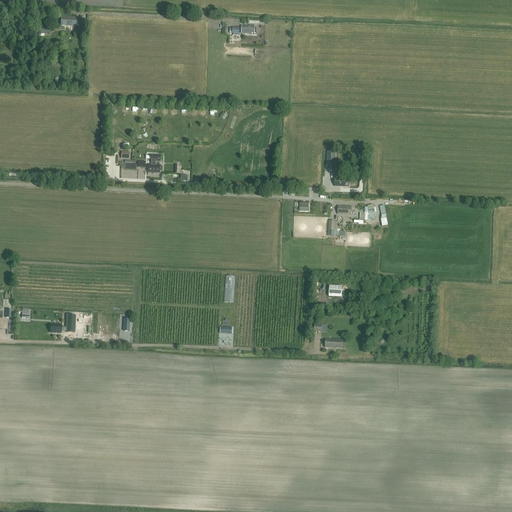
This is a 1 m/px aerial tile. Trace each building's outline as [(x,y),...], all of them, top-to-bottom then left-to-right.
[(61,26),(75,27),(75,33),(85,33),(85,20),(81,19),(81,20),(76,20),(76,18),(61,17),(61,26)] [(255,26),(250,25),(250,26),(242,26),(241,33),(246,34),(254,34),(255,26)] [(335,152),(327,152),(326,164),(335,164),(335,152)] [(160,165),(156,165),(156,161),(160,161),(161,156),(151,156),(151,160),(152,161),(152,165),(148,164),(148,173),(160,173),(160,165)] [(334,187),(349,187),(349,178),(342,178),(335,178),(334,187)] [(360,213),(360,220),(368,220),(367,218),(375,216),(374,208),(375,207),(375,205),(367,206),(368,212),(365,212),(365,213),(360,213)] [(337,214),(351,215),(352,207),(338,206),(337,214)] [(338,221),(329,221),(328,236),(337,237),(338,221)] [(4,321),(3,321),(2,332),(7,332),(7,333),(13,333),(14,323),(8,323),(8,321),(7,321),(7,320),(4,320),(4,321)] [(51,324),(51,333),(61,333),(61,325),(51,324)] [(322,324),(314,324),(314,332),(322,332),(322,324)] [(132,332),(124,332),(123,343),(132,344),(132,332)] [(343,340),(326,339),(325,348),(342,349),(343,340)]
